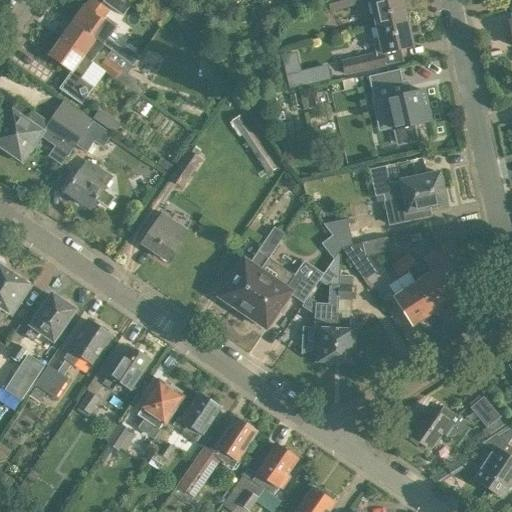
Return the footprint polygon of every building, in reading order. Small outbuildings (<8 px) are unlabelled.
[(84,6),(72,23),(103,45),(132,66),(139,57),(124,46),(122,49),(108,38),(115,28),(107,23),(107,22),(102,19),(108,11),(93,0),(89,0),(85,6),(84,6)] [(103,0),(102,2),(123,17),(130,7),(120,0),(103,0)] [(325,0),(329,13),(356,6),(355,5),(369,2),(375,27),(406,20),(401,0),(325,0)] [(374,53),(340,61),(343,76),(386,67),(386,66),(403,62),(400,50),(412,48),(406,20),(375,27),(377,38),(371,40),(374,53)] [(72,23),(60,40),(91,62),(103,45),(72,23)] [(60,40),(48,56),(70,72),(65,80),(59,88),(61,90),(81,104),(93,88),(104,72),(98,67),(93,63),(91,62),(60,40)] [(281,57),(289,89),(329,80),(326,67),(299,73),(295,54),(281,57)] [(105,58),(98,67),(104,72),(105,73),(115,79),(121,70),(105,58)] [(398,70),(368,77),(380,132),(393,129),(397,147),(418,143),(414,125),(429,121),(422,91),(404,95),(398,70)] [(242,76),(233,83),(239,92),(249,84),(242,76)] [(355,80),(342,82),(345,92),(357,89),(355,80)] [(0,124),(0,147),(21,163),(42,132),(24,120),(31,110),(18,101),(11,111),(10,110),(0,124)] [(73,148),(75,146),(87,128),(59,109),(45,129),(73,148)] [(239,116),(231,121),(267,175),(275,170),(239,116)] [(87,128),(75,146),(86,153),(94,142),(103,148),(112,135),(92,121),(87,128)] [(169,179),(181,188),(201,160),(188,151),(169,179)] [(161,159),(157,164),(168,173),(172,167),(161,159)] [(115,197),(104,190),(111,179),(86,162),(79,172),(78,172),(65,192),(90,209),(95,201),(107,210),(115,197)] [(383,166),(369,169),(375,197),(383,195),(384,201),(441,189),(440,187),(443,185),(442,177),(438,176),(438,173),(387,184),(383,166)] [(441,189),(384,201),(389,225),(431,216),(429,208),(444,205),(444,202),(447,200),(445,192),(441,191),(441,189)] [(141,244),(166,261),(187,231),(162,214),(141,244)] [(332,236),(342,249),(352,247),(346,219),(323,224),(332,236)] [(242,261),(219,297),(242,313),(276,263),(269,258),(281,239),(285,234),(273,226),(270,231),(248,265),(242,261)] [(361,245),(359,245),(367,256),(382,253),(389,252),(387,239),(361,245)] [(434,273),(416,284),(433,310),(465,289),(450,266),(461,259),(450,242),(424,258),(434,273)] [(377,271),(367,256),(359,245),(353,246),(352,247),(342,249),(363,281),(377,271)] [(408,254),(399,259),(408,272),(417,266),(408,254)] [(304,302),(301,306),(313,315),(312,328),(316,328),(315,349),(314,362),(334,363),(336,318),(337,300),(338,286),(338,285),(340,256),(336,256),(323,274),(319,281),(326,285),(324,303),(315,303),(307,297),(304,302)] [(408,272),(399,259),(390,265),(399,278),(408,272)] [(276,263),(242,313),(266,329),(290,293),(304,302),(307,297),(319,281),(323,274),(303,260),(293,274),(276,263)] [(0,293),(13,274),(6,268),(6,265),(0,261),(0,293)] [(13,274),(0,293),(0,317),(4,311),(9,314),(29,285),(26,283),(27,279),(22,276),(19,277),(13,274)] [(433,310),(416,284),(395,298),(412,324),(421,318),(423,321),(427,322),(433,318),(433,315),(431,312),(433,310)] [(338,285),(337,300),(350,300),(351,286),(338,285)] [(25,335),(34,341),(40,332),(52,340),(73,310),(71,308),(71,304),(65,300),(61,302),(52,295),(25,335)] [(336,318),(334,363),(354,364),(356,330),(349,330),(349,318),(336,318)] [(69,347),(70,348),(63,358),(65,359),(57,372),(63,376),(71,364),(73,365),(80,355),(91,363),(110,335),(106,333),(108,331),(101,326),(99,328),(87,320),(69,347)] [(9,356),(18,363),(27,351),(18,345),(9,356)] [(117,382),(129,390),(149,362),(147,360),(148,358),(139,352),(137,353),(126,346),(101,383),(111,390),(117,382)] [(47,394),(54,399),(67,379),(63,376),(57,372),(48,365),(34,385),(36,387),(47,394)] [(141,408),(136,415),(158,431),(163,424),(182,397),(183,398),(185,395),(171,384),(168,388),(159,381),(140,408),(141,408)] [(36,387),(29,398),(40,404),(47,394),(36,387)] [(88,392),(78,407),(79,407),(89,414),(100,399),(88,392)] [(219,408),(216,406),(216,403),(210,399),(207,400),(197,393),(180,419),(177,418),(172,425),(181,432),(182,430),(195,440),(199,434),(201,434),(219,408)] [(472,406),(469,408),(485,427),(499,417),(482,397),(481,397),(479,395),(469,403),(472,406)] [(411,419),(403,431),(408,435),(430,450),(442,433),(447,437),(447,438),(457,445),(470,426),(453,413),(443,407),(438,414),(428,406),(417,423),(411,419)] [(485,427),(481,431),(482,431),(487,439),(507,426),(500,416),(499,417),(485,427)] [(204,447),(177,486),(195,498),(220,460),(224,463),(222,465),(233,472),(236,471),(241,463),(236,460),(255,433),(252,430),(252,427),(245,423),(242,424),(233,418),(214,445),(215,446),(211,452),(204,447)] [(121,425),(108,444),(117,451),(131,431),(121,425)] [(494,448),(473,479),(487,488),(511,451),(511,428),(508,426),(507,426),(487,439),(484,441),(494,448)] [(471,450),(484,441),(487,439),(482,431),(466,442),(471,450)] [(164,440),(156,452),(167,459),(175,447),(164,440)] [(290,477),(287,475),(297,460),(292,456),(292,453),(287,450),(283,451),(275,445),(256,473),(257,474),(252,481),(243,474),(222,505),(231,511),(247,511),(264,490),(271,495),(276,489),(278,490),(279,488),(281,490),(290,477)] [(511,451),(487,488),(501,498),(511,481),(511,451)] [(461,456),(444,467),(450,477),(467,466),(461,456)] [(327,511),(334,502),(331,500),(331,496),(325,492),(322,494),(312,487),(294,511),(327,511)]
